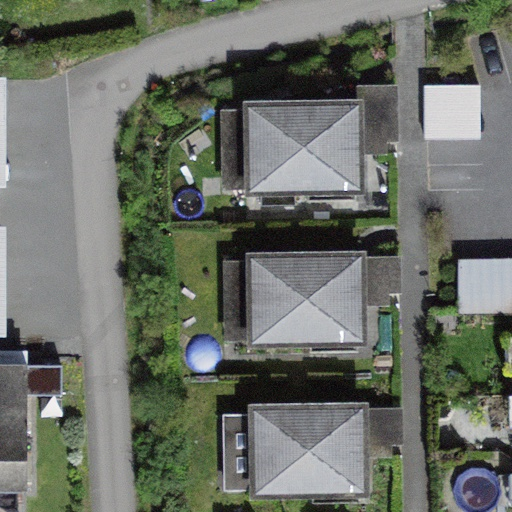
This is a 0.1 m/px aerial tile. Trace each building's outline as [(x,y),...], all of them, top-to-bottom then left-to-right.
[(484,93),(427,91),(425,149),(482,151),(484,93)] [(354,108),(256,109),(257,185),(354,184),(354,108)] [(511,255),(461,256),(461,311),(511,310),(511,255)] [(357,256),(251,256),(251,337),(357,337),(357,256)] [(47,361),(0,362),(0,470),(50,469),(47,361)] [(362,405),(248,408),(250,495),(364,493),(362,405)]
